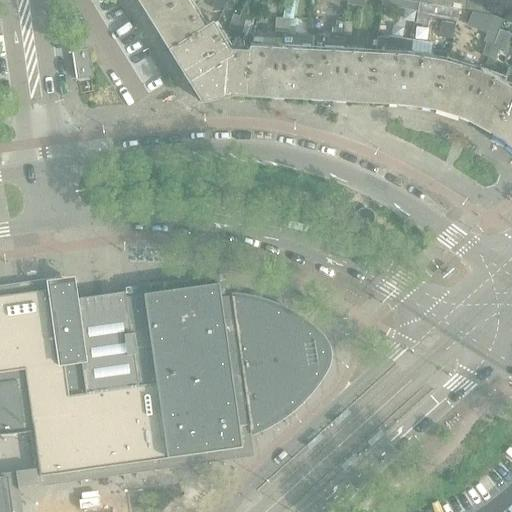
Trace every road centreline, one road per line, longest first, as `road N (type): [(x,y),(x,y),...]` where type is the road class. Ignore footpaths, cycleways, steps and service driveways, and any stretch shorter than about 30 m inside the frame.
road 1 (tertiary): [(492,261),(382,187),(258,146),(42,167)]
road 2 (tertiary): [(49,225),(143,212),(226,214),(308,243),(433,316)]
road 3 (tertiary): [(433,316),(224,511)]
road 4 (tertiary): [(319,511),(491,354)]
road 5 (residential): [(42,167),(20,0)]
